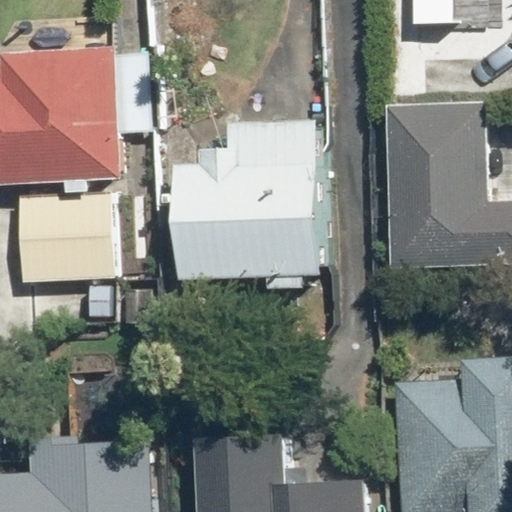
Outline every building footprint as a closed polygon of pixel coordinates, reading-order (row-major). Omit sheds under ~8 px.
[(0,184),(131,179),(129,129),(163,128),(160,50),(126,52),(125,43),(9,48),(11,79),(0,79),(0,184)] [(404,268),(511,265),(511,200),(499,201),(496,102),(399,104),(404,268)] [(187,280),(332,273),(325,117),(238,120),(239,145),(206,147),(206,161),(182,162),(187,280)] [(31,281),(124,279),(122,197),(29,199),(31,281)] [(168,328),(169,280),(132,279),(131,328),(168,328)] [(511,511),(511,354),(474,356),(475,379),(407,382),(412,511),(511,511)] [(206,511),(374,511),(374,475),(297,477),(296,433),(204,436),(206,511)] [(0,511),(160,511),(158,440),(41,444),(42,473),(0,474),(0,511)]
